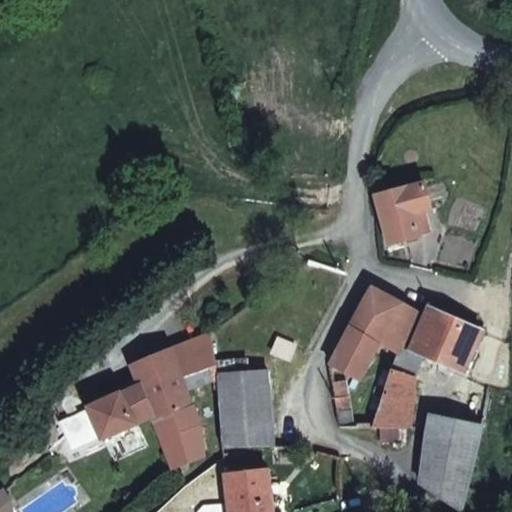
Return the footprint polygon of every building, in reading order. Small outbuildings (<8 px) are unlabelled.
[(389,244),(421,235),(415,214),(425,211),(432,209),(424,183),(376,196),(389,244)] [(425,211),(415,214),(421,235),(431,233),(425,211)] [(404,304),(373,287),(352,327),(380,344),(404,304)] [(423,314),(404,304),(381,343),(380,344),(397,354),(401,346),(403,347),(423,314)] [(447,315),(429,307),(426,313),(444,321),(447,315)] [(472,326),(447,315),(444,321),(426,313),(425,316),(411,349),(465,372),(479,340),(483,331),(472,326)] [(380,344),(352,327),(331,365),(361,381),(380,344)] [(216,362),(212,339),(212,334),(178,348),(172,351),(189,391),(218,379),(218,374),(216,362)] [(294,349),(278,342),(274,353),(290,359),(294,349)] [(423,355),(403,347),(401,346),(397,354),(391,369),(416,377),(423,355)] [(195,408),(172,351),(133,367),(141,387),(154,418),(156,424),(195,408)] [(246,359),(216,362),(218,374),(247,372),(246,359)] [(414,381),(416,377),(391,369),(373,427),(412,428),(414,381)] [(247,372),(218,374),(223,448),(274,446),(269,371),(247,372)] [(348,397),(345,381),(333,383),(336,398),(348,397)] [(154,418),(141,387),(123,395),(138,425),(154,418)] [(138,425),(123,395),(122,392),(88,407),(103,441),(138,425)] [(351,410),(348,397),(336,398),(338,413),(351,410)] [(103,441),(88,407),(43,433),(54,453),(60,461),(103,441)] [(201,425),(195,408),(156,424),(173,466),(205,455),(201,425)] [(353,428),(351,410),(338,413),(341,427),(353,428)] [(483,426),(431,415),(429,428),(421,484),(463,511),(483,426)] [(273,511),(269,471),(226,476),(230,511),(273,511)] [(224,511),(226,496),(212,497),(197,504),(185,511),(224,511)]
